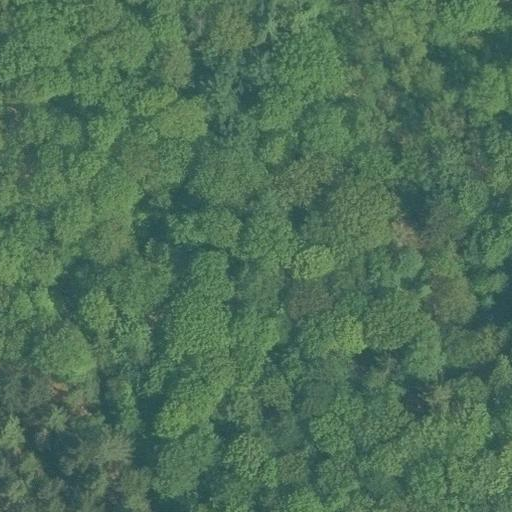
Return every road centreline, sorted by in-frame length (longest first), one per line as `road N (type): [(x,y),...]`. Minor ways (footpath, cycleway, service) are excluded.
road 1 (track): [(0,474),(72,348),(511,182)]
road 2 (track): [(0,53),(72,325),(147,511)]
